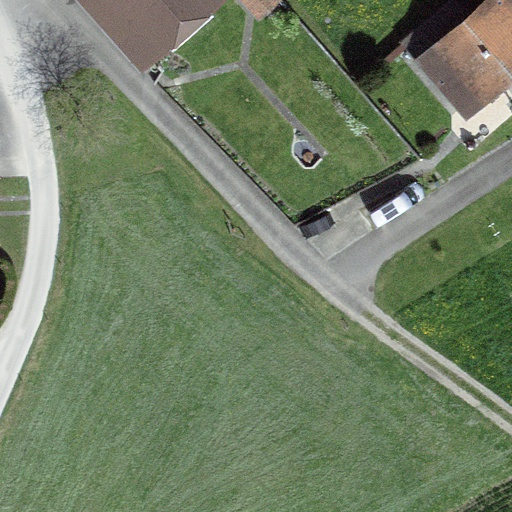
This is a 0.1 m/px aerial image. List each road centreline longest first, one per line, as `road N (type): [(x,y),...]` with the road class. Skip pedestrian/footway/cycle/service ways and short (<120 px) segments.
road 1 (unclassified): [(0,386),(33,315),(49,212),(0,4)]
road 2 (track): [(511,421),(328,283)]
